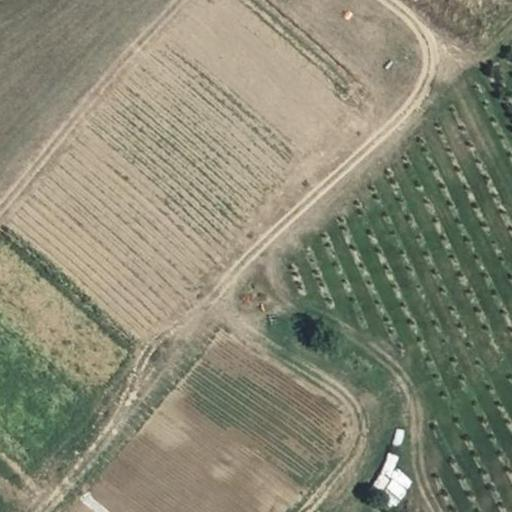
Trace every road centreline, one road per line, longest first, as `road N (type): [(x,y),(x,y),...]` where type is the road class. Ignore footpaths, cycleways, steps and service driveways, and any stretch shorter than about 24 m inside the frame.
road 1 (track): [(436,511),(401,374),(280,292),(265,240),(421,90),(426,39),(389,0)]
road 2 (track): [(265,240),(207,304),(147,350),(118,416),(42,511)]
road 3 (track): [(216,293),(253,335),(331,384),(358,418),(353,452),(304,511)]
road 4 (track): [(180,0),(0,207)]
